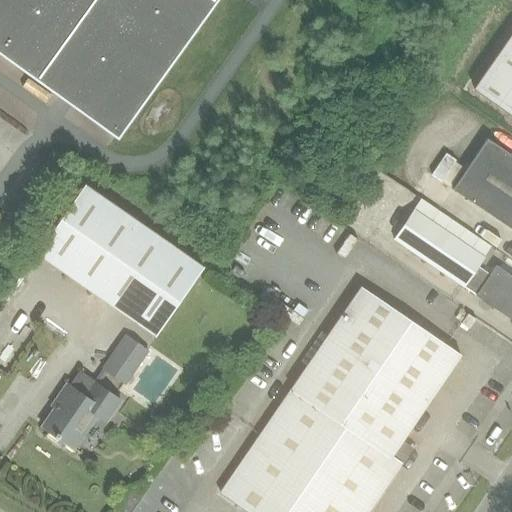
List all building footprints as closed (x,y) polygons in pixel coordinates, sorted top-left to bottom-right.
[(214,0),(0,0),(0,50),(117,135),(214,0)] [(511,34),(474,89),(511,115),(511,34)] [(453,189),(511,229),(511,155),(487,139),(453,189)] [(205,266),(85,183),(37,253),(156,336),(205,266)] [(393,239),(396,241),(464,287),(465,287),(477,294),(476,296),(511,320),(511,276),(496,266),(489,276),(477,268),(484,257),(414,209),(393,239)] [(399,443),(460,355),(361,287),(220,493),(247,511),(367,511),(409,450),(399,443)] [(146,349),(122,333),(99,366),(122,383),(146,349)] [(106,422),(121,401),(95,382),(85,396),(67,384),(52,406),(55,408),(42,427),(73,449),(97,415),(106,422)] [(132,511),(142,499),(133,492),(119,511),(132,511)]
